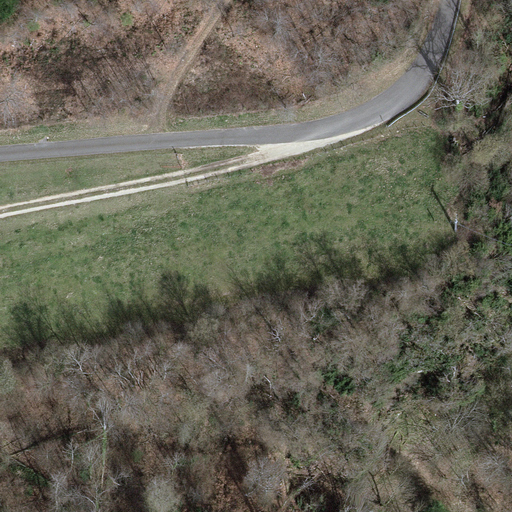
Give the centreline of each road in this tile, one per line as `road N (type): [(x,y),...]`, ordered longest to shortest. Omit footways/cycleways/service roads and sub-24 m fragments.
road 1 (unclassified): [(0,152),(348,122),(415,82),(449,0)]
road 2 (track): [(0,210),(247,158),(303,131)]
road 3 (track): [(224,0),(167,87),(156,141)]
